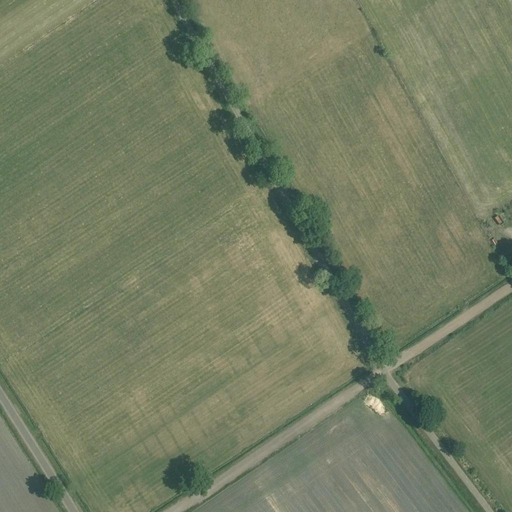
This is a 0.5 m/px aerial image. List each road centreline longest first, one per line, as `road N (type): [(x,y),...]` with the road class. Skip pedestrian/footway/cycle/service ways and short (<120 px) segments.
road 1 (unclassified): [(491,511),(383,371),(173,0)]
road 2 (track): [(172,511),(511,286)]
road 3 (unclassified): [(72,511),(0,398)]
